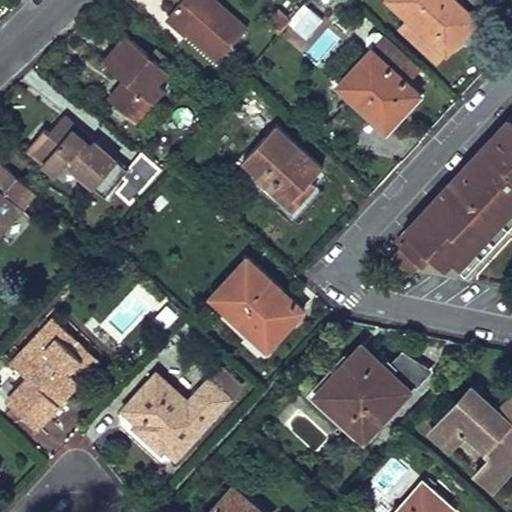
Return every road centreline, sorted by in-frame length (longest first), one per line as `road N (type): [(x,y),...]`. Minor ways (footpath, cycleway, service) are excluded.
road 1 (residential): [(511,70),(354,237),(344,277),(355,291)]
road 2 (residential): [(355,291),(511,325)]
road 3 (residential): [(121,511),(105,482),(72,473),(42,485),(17,511)]
